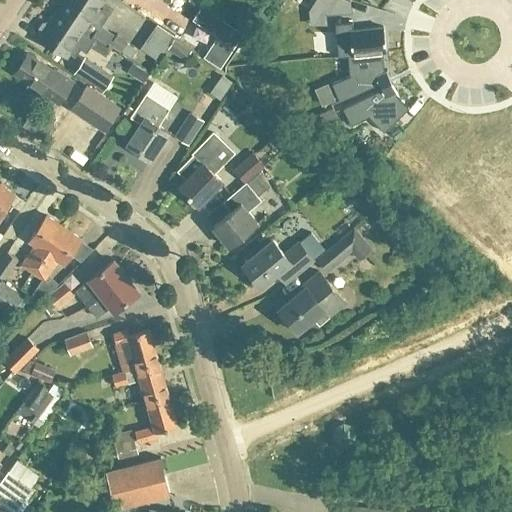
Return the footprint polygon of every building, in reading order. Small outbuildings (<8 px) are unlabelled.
[(85,29),(97,37),(109,45),(111,44),(121,50),(127,41),(117,34),(115,37),(100,26),(113,8),(101,0),(63,0),(57,10),(85,29)] [(322,0),(324,14),(326,14),(350,12),(349,1),(346,0),(322,0)] [(221,68),(244,35),(201,6),(192,20),(216,37),(204,56),(221,68)] [(97,37),(85,29),(57,10),(48,23),(46,22),(42,23),(39,28),(39,32),(41,34),(39,37),(67,56),(69,53),(75,56),(80,49),(86,53),(89,48),(97,37)] [(338,56),(386,50),(383,26),(353,29),(352,21),(335,23),(338,56)] [(147,49),(165,59),(178,37),(159,27),(147,49)] [(340,101),(381,82),(391,78),(387,70),(388,70),(387,69),(384,70),(382,52),(386,51),(386,50),(338,56),(338,57),(348,56),(350,75),(332,83),(340,101)] [(55,69),(54,71),(28,53),(14,73),(29,83),(26,87),(52,104),(55,101),(58,103),(72,81),(55,69)] [(111,77),(85,59),(76,73),(102,90),(111,77)] [(175,110),(183,98),(159,82),(151,94),(175,110)] [(393,83),(383,87),(343,107),(351,125),(369,116),(384,131),(409,107),(408,106),(395,93),(398,91),(397,90),(396,90),(393,83)] [(242,112),(253,101),(253,100),(238,88),(228,99),(242,112)] [(97,89),(84,106),(111,127),(124,109),(97,89)] [(141,124),(127,144),(136,150),(134,153),(145,160),(147,157),(150,159),(151,158),(157,148),(158,148),(169,132),(159,125),(170,108),(146,93),(130,117),(141,124)] [(201,115),(184,135),(197,146),(214,126),(201,115)] [(179,187),(188,196),(185,198),(195,208),(198,205),(198,206),(223,181),(214,173),(233,153),(214,135),(196,154),(184,166),(192,173),(186,180),(179,187)] [(245,182),(264,166),(253,154),(235,170),(245,182)] [(260,173),(248,183),(258,196),(270,185),(260,173)] [(248,212),(261,201),(246,182),(223,202),(231,211),(212,227),(230,247),(258,223),(248,212)] [(0,216),(15,195),(0,184),(0,216)] [(33,273),(44,257),(64,227),(46,215),(29,241),(34,245),(21,265),(33,273)] [(64,227),(44,257),(33,273),(46,281),(59,261),(65,265),(82,239),(64,227)] [(372,249),(365,241),(354,228),(317,259),(327,271),(352,251),(359,259),(372,249)] [(311,233),(299,243),(306,252),(318,242),(311,233)] [(261,286),(277,273),(285,283),(313,259),(306,252),(299,243),(285,255),(273,240),(244,265),(261,286)] [(20,258),(18,257),(9,251),(0,263),(0,274),(6,279),(20,258)] [(92,304),(126,277),(114,260),(76,290),(88,306),(92,304)] [(334,311),(337,308),(339,304),(339,300),(338,296),(329,285),(330,285),(319,271),(295,291),(298,294),(279,309),(297,331),(314,317),(319,323),(334,311)] [(92,304),(88,306),(97,317),(111,306),(115,312),(139,293),(126,277),(92,304)] [(0,282),(0,309),(10,317),(24,298),(1,282),(0,282)] [(58,308),(75,295),(65,282),(48,296),(58,308)] [(113,333),(117,345),(124,372),(159,362),(149,329),(128,335),(126,329),(113,333)] [(93,348),(87,331),(64,339),(70,356),(93,348)] [(38,349),(27,338),(4,361),(16,372),(38,349)] [(146,399),(168,393),(159,362),(124,372),(112,375),(116,386),(128,383),(140,379),(146,399)] [(0,386),(9,383),(4,372),(0,373),(0,386)] [(48,391),(37,383),(23,402),(35,410),(48,391)] [(168,393),(146,399),(154,426),(135,431),(139,443),(158,437),(156,432),(177,425),(168,393)] [(76,399),(63,413),(85,433),(98,419),(76,399)] [(350,428),(344,426),(338,429),(336,436),(339,441),(345,443),(351,440),(353,434),(350,428)] [(119,459),(139,455),(132,429),(112,434),(119,459)] [(78,447),(82,461),(94,458),(90,443),(78,447)] [(169,496),(170,496),(161,457),(160,457),(160,458),(106,471),(115,508),(169,495),(169,496)] [(40,485),(45,473),(19,460),(13,472),(40,485)] [(6,471),(0,479),(0,500),(16,511),(20,511),(35,491),(6,471)] [(14,511),(1,503),(0,504),(0,511),(14,511)]
